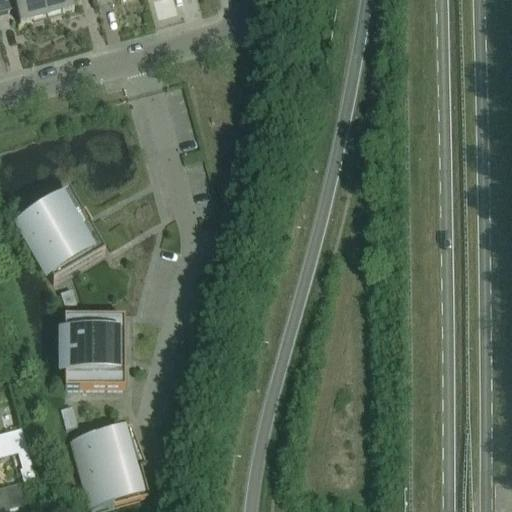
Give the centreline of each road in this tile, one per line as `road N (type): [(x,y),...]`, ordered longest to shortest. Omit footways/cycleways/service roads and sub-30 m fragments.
road 1 (primary): [(365,0),(249,511)]
road 2 (primary): [(438,0),(445,511)]
road 3 (primary): [(483,511),(477,0)]
road 4 (unclassified): [(139,422),(180,289),(183,217),(142,59)]
road 5 (residential): [(0,98),(142,59)]
road 6 (residential): [(142,59),(238,27),(230,0)]
